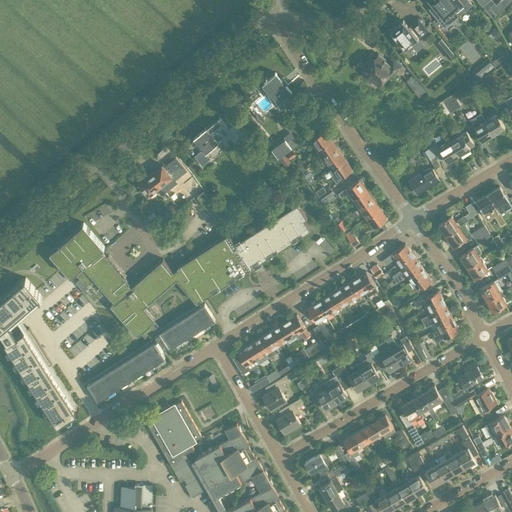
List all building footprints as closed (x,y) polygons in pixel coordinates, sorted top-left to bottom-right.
[(444,27),(458,16),(445,0),(429,0),(436,8),(431,12),(444,27)] [(445,0),(458,16),(472,4),(468,0),(445,0)] [(492,0),(481,0),(479,2),(493,17),(511,0),(500,0),(496,4),(494,2),(492,0)] [(403,20),(399,23),(399,24),(396,26),(395,26),(391,30),(408,50),(420,40),(417,36),(419,35),(427,28),(418,18),(410,24),(411,25),(409,26),(403,20)] [(446,58),(451,54),(440,40),(436,44),(446,58)] [(369,70),(366,74),(378,84),(384,76),(386,77),(394,67),(401,72),(405,67),(393,58),(389,63),(378,54),(367,68),(369,70)] [(260,80),(255,85),(263,94),(266,91),(276,106),(288,99),(286,96),(291,91),(275,72),(263,82),(260,80)] [(488,72),(483,75),(491,88),(496,85),(488,72)] [(412,75),(406,80),(419,96),(425,92),(412,75)] [(491,88),(483,75),(477,79),(485,92),(491,88)] [(454,93),(449,96),(456,109),(461,106),(454,93)] [(456,109),(449,96),(442,100),(450,113),(456,109)] [(486,118),(494,133),(495,132),(495,133),(500,130),(500,129),(505,127),(496,112),(486,118)] [(206,127),(218,141),(229,132),(236,141),(246,133),(239,123),(231,130),(220,116),(206,127)] [(494,133),(486,118),(474,125),(483,140),(484,139),(484,140),(489,137),(489,136),(494,133)] [(218,141),(206,127),(193,137),(193,138),(191,140),(200,150),(194,155),(202,164),(210,158),(205,152),(218,141)] [(451,139),(459,153),(460,153),(460,154),(465,151),(465,150),(470,147),(475,144),(466,130),(462,132),(459,128),(453,132),(456,136),(451,139)] [(318,148),(332,139),(325,129),(311,138),(318,148)] [(431,146),(437,143),(429,131),(423,134),(431,146)] [(284,139),(271,149),(279,158),(291,148),(284,139)] [(339,149),(332,139),(318,148),(325,158),(339,149)] [(455,157),(454,156),(459,153),(451,139),(439,146),(445,156),(448,160),(449,159),(450,160),(455,157)] [(291,158),(297,153),(292,147),(287,152),(291,158)] [(325,158),(321,160),(324,165),(328,163),(332,168),(346,158),(339,149),(325,158)] [(285,154),(279,158),(286,167),(292,163),(285,154)] [(441,163),(438,159),(437,159),(434,154),(429,156),(430,158),(436,168),(441,165),(439,163),(441,163)] [(168,163),(179,175),(186,170),(175,157),(168,163)] [(352,168),(346,158),(332,168),(336,174),(332,177),(337,183),(342,179),(340,177),(352,168)] [(307,171),(307,170),(300,161),(295,164),(302,174),(303,174),(307,171)] [(150,173),(165,192),(170,189),(165,183),(166,182),(165,181),(172,176),(162,164),(150,173)] [(431,166),(409,179),(417,193),(439,180),(431,166)] [(307,171),(303,174),(310,183),(315,180),(311,175),(313,174),(309,169),(307,170),(307,171)] [(165,192),(150,173),(139,183),(148,195),(155,189),(156,190),(157,189),(162,195),(165,192)] [(353,197),(366,188),(359,178),(348,186),(347,186),(338,192),(342,197),(349,191),(353,197)] [(500,185),(488,192),(501,213),(511,207),(511,206),(511,205),(510,203),(507,198),(508,198),(500,185)] [(323,186),(315,191),(319,196),(327,191),(323,186)] [(366,188),(353,197),(360,206),(355,210),(347,216),(373,198),(366,188)] [(331,191),(321,199),(325,204),(336,197),(331,191)] [(488,192),(477,199),(484,212),(488,218),(494,214),(498,220),(503,217),(501,213),(488,192)] [(380,208),(373,198),(347,216),(349,218),(353,215),(354,217),(363,210),(367,217),(380,208)] [(78,274),(80,278),(87,286),(100,297),(106,291),(111,297),(112,297),(114,300),(111,303),(138,335),(141,332),(145,337),(156,327),(153,324),(152,322),(151,322),(154,319),(154,320),(155,319),(144,305),(178,278),(197,302),(198,301),(201,298),(202,299),(212,293),(213,294),(220,289),(219,288),(229,282),(230,283),(244,274),(243,273),(253,266),(254,267),(260,263),(260,262),(267,257),(268,258),(279,251),(278,250),(292,241),(293,242),(304,235),(303,233),(311,228),(305,219),(307,217),(298,202),(235,243),(229,233),(219,240),(218,239),(204,248),(205,249),(195,256),(194,255),(187,259),(188,260),(178,267),(179,269),(174,272),(164,259),(154,267),(153,266),(140,277),(141,278),(132,286),(129,283),(130,282),(125,277),(126,276),(109,255),(108,256),(103,251),(102,252),(101,250),(105,246),(85,222),(51,251),(71,275),(75,272),(78,274)] [(173,202),(158,214),(162,219),(177,208),(173,202)] [(464,215),(467,220),(477,213),(478,213),(478,212),(471,202),(465,206),(469,212),(464,215)] [(380,208),(367,217),(374,226),(387,217),(380,208)] [(451,215),(439,223),(446,234),(464,222),(467,220),(464,215),(464,214),(455,221),(451,215)] [(336,224),(343,219),(342,219),(341,220),(337,215),(333,218),(336,223),(336,224)] [(348,227),(343,219),(336,224),(341,231),(348,227)] [(464,222),(446,234),(450,239),(448,240),(451,245),(453,244),(454,245),(466,236),(468,239),(473,235),(471,233),(467,227),(464,223),(464,222)] [(471,233),(473,235),(475,238),(488,229),(484,224),(471,233)] [(478,244),(492,235),(488,229),(475,238),(478,244)] [(352,230),(347,234),(354,244),(359,241),(352,230)] [(498,234),(492,237),(499,249),(505,245),(498,234)] [(400,262),(412,253),(405,243),(383,259),(386,264),(396,257),(400,262)] [(468,266),(480,258),(478,254),(481,251),(477,244),(473,246),(473,247),(461,255),(468,266)] [(412,253),(400,262),(403,267),(392,275),(395,279),(419,262),(412,253)] [(480,258),(468,266),(475,277),(487,269),(480,258)] [(491,267),(495,273),(508,264),(505,258),(502,260),(491,267)] [(419,262),(395,279),(397,282),(408,274),(412,280),(425,271),(419,262)] [(377,263),(370,268),(377,278),(384,272),(377,263)] [(495,273),(498,278),(511,270),(508,264),(495,273)] [(366,271),(356,277),(365,291),(368,296),(378,289),(375,284),(374,284),(366,271)] [(425,271),(412,280),(416,285),(412,287),(412,288),(408,291),(413,298),(416,295),(414,292),(431,280),(425,271)] [(26,277),(0,299),(0,329),(1,329),(8,341),(5,342),(58,425),(77,413),(47,366),(52,363),(29,327),(17,335),(9,322),(41,295),(26,277)] [(356,277),(346,283),(357,301),(362,298),(359,294),(365,291),(356,277)] [(487,299),(500,292),(494,280),(481,287),(487,299)] [(357,301),(346,283),(336,289),(345,303),(351,299),(354,303),(357,301)] [(345,303),(336,289),(327,295),(338,313),(342,311),(339,307),(345,303)] [(430,307),(444,300),(439,290),(425,296),(424,293),(412,300),(416,306),(426,301),(430,307)] [(506,303),(500,292),(487,299),(493,310),(506,303)] [(338,313),(327,295),(317,301),(326,315),(332,311),(335,315),(338,313)] [(384,303),(376,309),(379,313),(392,305),(388,298),(383,301),(384,303)] [(444,300),(430,307),(432,312),(421,317),(424,323),(449,310),(444,300)] [(326,315),(317,301),(307,308),(316,321),(326,315)] [(158,338),(87,384),(97,400),(165,357),(160,350),(168,345),(170,348),(215,319),(205,303),(155,334),(158,338)] [(376,309),(366,315),(369,320),(379,314),(379,313),(376,309)] [(454,320),(449,310),(424,323),(425,326),(436,321),(440,327),(454,320)] [(366,315),(365,313),(355,320),(359,326),(369,320),(366,315)] [(287,320),(298,338),(303,335),(305,338),(313,334),(311,331),(309,332),(311,330),(308,326),(306,327),(305,326),(305,327),(297,314),(287,320)] [(298,338),(287,320),(277,326),(286,340),(288,344),(298,338)] [(359,326),(355,320),(345,326),(349,332),(359,326)] [(454,320),(440,327),(440,328),(433,331),(435,335),(433,336),(436,341),(444,337),(458,330),(454,320)] [(286,340),(277,326),(267,332),(276,346),(286,340)] [(349,332),(345,326),(336,332),(337,334),(340,338),(349,332)] [(276,346),(267,332),(257,338),(266,352),(269,357),(279,350),(276,346)] [(337,334),(322,343),(324,348),(340,338),(337,334)] [(391,335),(386,338),(389,344),(392,349),(401,363),(412,357),(409,351),(414,348),(406,336),(400,339),(403,343),(398,345),(391,335)] [(422,336),(413,340),(422,358),(430,354),(423,340),(424,340),(422,336)] [(257,338),(247,344),(256,358),(266,352),(257,338)] [(324,348),(322,343),(311,350),(309,346),(305,349),(307,353),(310,357),(324,348)] [(256,358),(247,344),(237,350),(239,353),(232,358),(243,374),(250,369),(247,364),(256,358)] [(379,351),(374,355),(381,368),(387,364),(390,370),(401,363),(392,349),(389,344),(379,350),(379,351)] [(307,353),(305,349),(304,348),(298,351),(300,355),(296,357),(300,363),(310,357),(307,353)] [(360,368),(369,383),(380,376),(377,370),(381,368),(374,355),(368,358),(371,362),(360,368)] [(290,369),(300,363),(296,357),(287,363),(287,365),(290,369)] [(466,386),(483,377),(475,361),(464,367),(467,372),(460,376),(465,386),(466,386)] [(343,363),(337,367),(349,387),(354,383),(358,389),(369,383),(360,368),(357,362),(352,365),(356,371),(350,374),(343,363)] [(290,369),(287,365),(278,371),(277,371),(280,375),(290,369)] [(335,375),(324,381),(337,402),(348,395),(344,389),(349,387),(337,367),(332,370),(335,375)] [(280,375),(277,371),(278,371),(277,369),(267,375),(268,377),(270,381),(271,381),(280,375)] [(212,374),(206,377),(212,387),(218,383),(212,374)] [(270,381),(268,377),(267,375),(256,382),(259,388),(270,381)] [(269,392),(263,395),(271,409),(286,400),(282,392),(287,389),(284,384),(289,381),(286,375),(265,387),(269,392)] [(315,389),(310,393),(317,405),(323,402),(326,408),(337,402),(324,381),(319,384),(323,390),(318,394),(315,389)] [(434,385),(423,392),(431,405),(432,405),(438,401),(439,403),(443,400),(437,390),(434,385)] [(461,389),(451,395),(450,395),(454,401),(468,393),(468,392),(469,392),(466,386),(465,386),(460,389),(461,389)] [(488,388),(472,397),(481,414),(487,410),(486,408),(497,401),(494,395),(492,395),(488,388)] [(431,405),(423,392),(412,398),(423,417),(430,413),(434,419),(439,417),(432,405),(431,405)] [(468,393),(454,401),(457,408),(458,410),(459,409),(460,411),(463,403),(471,398),(468,393)] [(458,410),(457,408),(454,401),(451,396),(444,400),(452,413),(458,410)] [(401,404),(406,413),(412,421),(416,419),(417,420),(423,417),(412,398),(401,404)] [(282,415),(277,418),(285,432),(300,423),(295,415),(300,412),(297,407),(303,404),(300,399),(279,410),(282,415)] [(151,511),(152,508),(142,508),(143,484),(135,483),(135,485),(121,485),(120,507),(115,506),(114,511),(285,511),(284,511),(286,510),(279,498),(277,499),(275,495),(278,494),(273,485),(272,483),(272,482),(271,479),(269,479),(267,474),(267,473),(265,470),(264,470),(263,468),(258,459),(256,461),(254,457),(255,456),(248,444),(247,445),(245,441),(247,440),(242,431),(241,430),(239,424),(239,425),(237,422),(225,429),(226,430),(231,437),(195,457),(196,459),(193,461),(193,460),(192,461),(196,468),(197,467),(198,470),(195,471),(185,453),(194,448),(191,441),(194,440),(202,435),(181,400),(174,405),(171,406),(169,404),(156,411),(157,414),(146,420),(180,480),(184,478),(187,483),(185,484),(192,496),(208,487),(221,511),(151,511)] [(375,421),(382,433),(385,437),(396,431),(392,424),(391,424),(386,414),(375,421)] [(497,434),(510,426),(504,415),(490,422),(485,425),(491,436),(496,433),(497,434)] [(375,421),(364,427),(374,443),(375,443),(372,438),(382,433),(375,421)] [(413,423),(407,427),(418,446),(424,442),(413,423)] [(438,428),(442,434),(446,432),(447,431),(444,427),(443,425),(438,428)] [(457,452),(465,467),(476,460),(473,455),(478,452),(463,425),(455,429),(457,433),(459,432),(464,440),(462,441),(465,447),(457,452)] [(511,439),(511,429),(510,426),(497,434),(503,445),(511,439)] [(364,427),(354,433),(361,445),(367,442),(370,446),(374,443),(364,427)] [(401,427),(396,431),(405,445),(410,442),(401,427)] [(361,445),(354,433),(344,439),(350,450),(344,453),(348,460),(358,477),(363,474),(361,471),(363,470),(355,457),(360,453),(357,448),(361,445)] [(477,445),(483,441),(479,435),(477,433),(472,435),(474,437),(473,438),(477,445)] [(447,434),(436,440),(438,444),(449,438),(447,434)] [(489,453),(483,441),(477,445),(483,456),(489,453)] [(344,453),(339,444),(332,448),(335,452),(338,457),(342,463),(348,460),(344,453)] [(320,453),(305,461),(311,472),(317,469),(321,474),(329,469),(326,464),(332,460),(329,455),(326,450),(321,453),(320,453)] [(412,454),(419,468),(425,464),(420,454),(421,454),(419,450),(412,454)] [(465,467),(457,452),(451,455),(449,451),(444,453),(446,458),(455,472),(465,467)] [(388,454),(383,458),(386,463),(392,460),(388,454)] [(419,468),(412,454),(405,458),(407,462),(409,461),(414,471),(419,468)] [(386,463),(383,458),(378,460),(381,466),(386,463)] [(446,458),(436,464),(444,478),(455,472),(446,458)] [(344,464),(333,470),(336,475),(347,469),(344,464)] [(389,464),(384,467),(389,474),(393,472),(389,464)] [(444,478),(436,464),(425,470),(433,484),(444,478)] [(393,472),(389,474),(393,482),(395,481),(398,486),(406,500),(416,494),(408,480),(409,480),(406,476),(400,480),(399,478),(397,479),(393,472)] [(409,480),(408,480),(416,494),(427,488),(419,474),(409,480)] [(331,480),(320,486),(327,498),(338,491),(338,490),(344,487),(336,475),(330,479),(331,480)] [(367,478),(361,481),(366,491),(370,498),(370,497),(370,496),(375,493),(367,478)] [(398,486),(387,492),(396,506),(406,500),(398,486)] [(511,492),(508,486),(502,490),(510,502),(511,500),(511,492)] [(381,496),(377,498),(384,511),(385,511),(396,506),(387,492),(385,489),(383,488),(380,490),(379,493),(381,496)] [(338,491),(327,498),(333,509),(342,504),(344,507),(350,504),(345,496),(342,497),(338,491)] [(370,498),(366,491),(356,497),(359,503),(363,501),(364,501),(370,498)] [(495,493),(485,499),(492,511),(495,511),(503,507),(497,497),(495,493)] [(511,511),(511,510),(502,494),(501,495),(497,497),(503,507),(502,508),(504,511),(511,511)] [(370,498),(364,501),(369,511),(377,511),(378,511),(370,497),(370,498)] [(492,511),(485,499),(474,506),(477,511),(492,511)]
